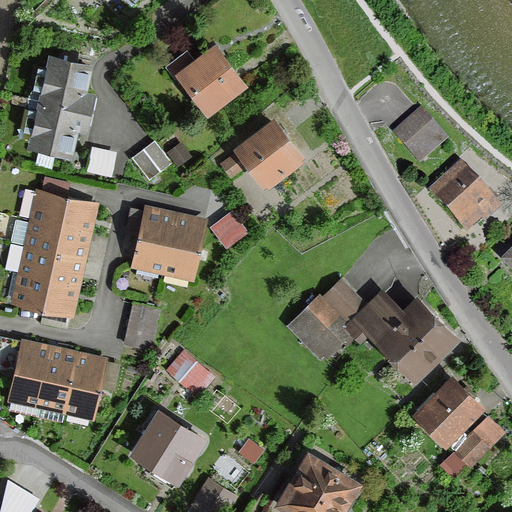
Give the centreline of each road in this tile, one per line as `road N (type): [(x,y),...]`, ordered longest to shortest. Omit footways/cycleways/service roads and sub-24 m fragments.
road 1 (residential): [(511,373),(443,279),(286,0)]
road 2 (residential): [(127,511),(37,455),(0,446)]
